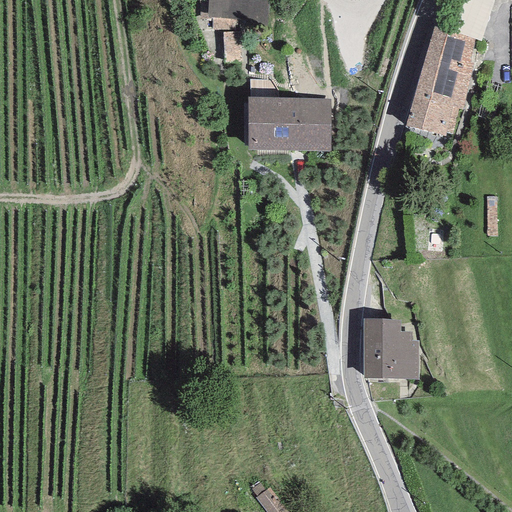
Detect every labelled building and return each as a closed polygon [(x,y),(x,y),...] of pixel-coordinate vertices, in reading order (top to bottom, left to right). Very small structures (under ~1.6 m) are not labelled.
[(198,0),(199,19),(207,18),(208,0),(198,0)] [(208,0),(207,18),(211,19),(237,20),(267,22),(267,0),(208,0)] [(494,0),(461,0),(451,31),(474,37),(480,41),(494,0)] [(236,31),(237,20),(211,19),(211,30),(236,31)] [(451,31),(433,26),(405,126),(444,137),(445,133),(451,135),(458,109),(462,110),(474,65),(467,63),(474,37),(451,31)] [(240,32),(222,32),(223,64),(242,63),(240,32)] [(331,100),(247,97),(245,149),(329,152),(331,100)] [(411,332),(399,332),(399,319),(363,319),(363,379),(400,379),(411,379),(418,379),(418,341),(411,341),(411,332)]
